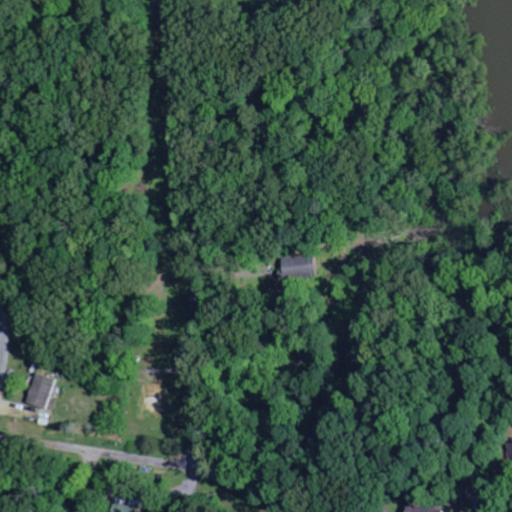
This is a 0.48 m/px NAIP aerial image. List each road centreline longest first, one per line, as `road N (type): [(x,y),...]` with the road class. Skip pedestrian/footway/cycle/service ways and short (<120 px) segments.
road 1 (residential): [(197,467),(202,406),(168,41),(153,0),(4,328),(0,371)]
road 2 (residential): [(308,511),(197,467),(0,436)]
